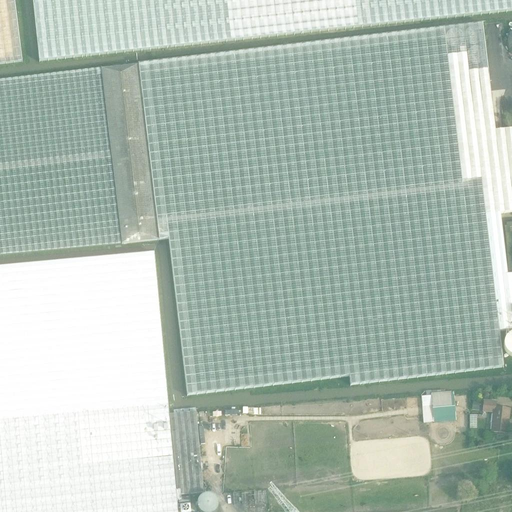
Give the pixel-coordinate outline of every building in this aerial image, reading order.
[(0,0),(0,65),(22,62),(14,0),(0,0)] [(511,0),(31,0),(39,61),(252,38),(429,19),(511,9),(511,0)] [(156,62),(134,65),(154,241),(169,240),(187,396),(349,377),(350,385),(503,368),(499,333),(480,181),(461,183),(447,67),(471,65),(472,74),(487,72),(482,25),(426,31),(290,47),(158,63),(156,62)] [(134,65),(102,69),(122,244),(154,241),(134,65)] [(511,130),(494,132),(487,72),(472,74),(471,65),(447,67),(461,183),(480,181),(499,333),(511,331),(511,275),(507,276),(499,214),(511,213),(511,130)] [(0,255),(122,244),(102,69),(0,80),(0,255)] [(0,267),(0,511),(177,511),(154,253),(129,255),(29,265),(0,267)] [(425,397),(421,397),(423,423),(433,423),(455,421),(453,398),(453,392),(430,394),(430,396),(425,397)] [(482,412),(493,413),(491,432),(506,434),(509,410),(495,408),(495,402),(483,401),(482,412)] [(170,415),(177,496),(179,496),(202,493),(198,449),(197,439),(195,412),(170,415)] [(511,478),(497,477),(497,486),(511,487),(511,478)] [(215,493),(196,497),(199,511),(214,511),(218,511),(215,493)] [(511,511),(511,505),(511,506),(511,503),(502,503),(501,511),(511,511)]
